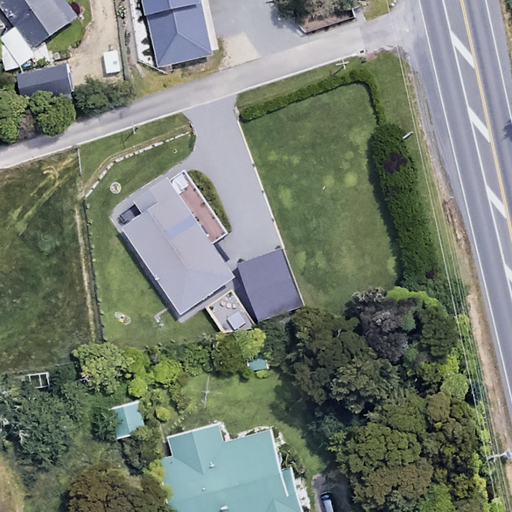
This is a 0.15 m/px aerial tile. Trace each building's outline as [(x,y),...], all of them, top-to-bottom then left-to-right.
[(78,20),(64,0),(0,0),(0,6),(33,53),(78,20)] [(72,98),(65,65),(15,77),(22,109),(72,98)] [(226,236),(186,174),(137,206),(146,219),(126,232),(181,316),(234,281),(211,245),(226,236)] [(143,432),(137,401),(113,406),(120,437),(143,432)] [(221,442),(218,428),(163,440),(166,453),(156,455),(168,511),(301,511),(294,476),(283,478),(273,430),(221,442)]
